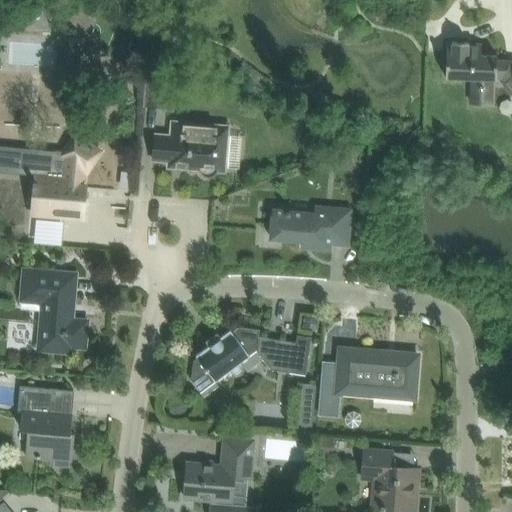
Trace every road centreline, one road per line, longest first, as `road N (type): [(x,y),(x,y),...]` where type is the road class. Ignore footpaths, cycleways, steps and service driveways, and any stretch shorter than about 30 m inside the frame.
road 1 (unclassified): [(466,378),(466,332),(432,306),(345,294),(172,291),(155,311),(122,511)]
road 2 (unclassified): [(466,378),(462,511)]
